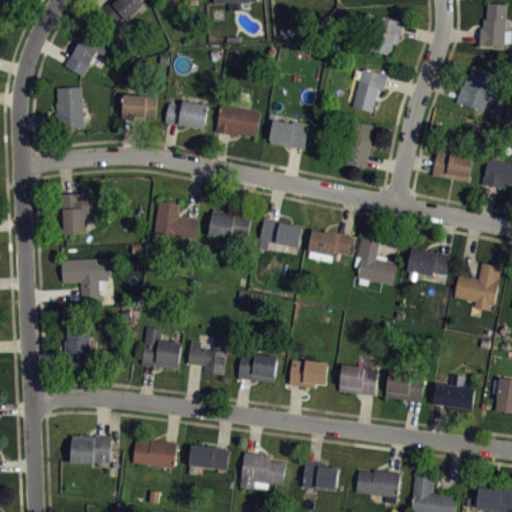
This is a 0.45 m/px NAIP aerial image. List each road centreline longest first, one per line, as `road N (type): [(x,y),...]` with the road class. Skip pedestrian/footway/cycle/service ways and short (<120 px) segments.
road 1 (residential): [(35,511),(17,110),(21,70),(55,0)]
road 2 (residential): [(19,162),(169,157),(511,231)]
road 3 (residential): [(29,399),(152,401),(511,449)]
road 4 (residential): [(393,204),(441,28),(441,0)]
